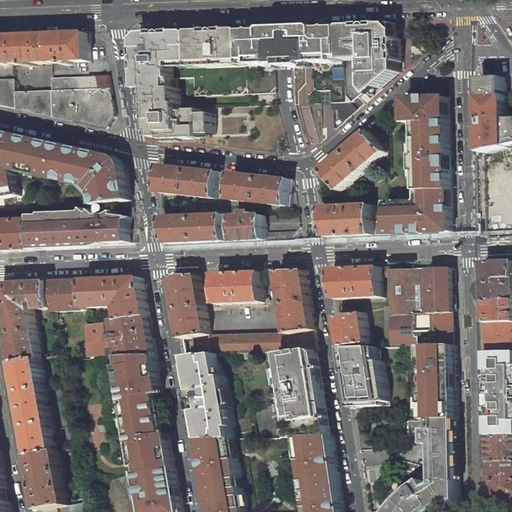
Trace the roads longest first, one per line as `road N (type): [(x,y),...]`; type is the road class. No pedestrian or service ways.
road 1 (residential): [(471,247),(477,511)]
road 2 (residential): [(320,254),(358,511)]
road 3 (residential): [(200,511),(158,262)]
road 4 (residential): [(465,52),(450,52),(306,165)]
road 5 (residential): [(465,52),(471,247)]
road 6 (tertiary): [(114,7),(292,0)]
road 7 (residential): [(292,0),(284,28),(287,106),(306,165)]
road 8 (residential): [(306,165),(138,149)]
road 9 (residential): [(0,349),(28,511)]
road 10 (residential): [(320,254),(158,262)]
road 11 (residential): [(0,268),(158,262)]
road 12 (residential): [(471,247),(320,254)]
road 13 (residential): [(114,7),(138,149)]
road 14 (residential): [(138,149),(0,118)]
